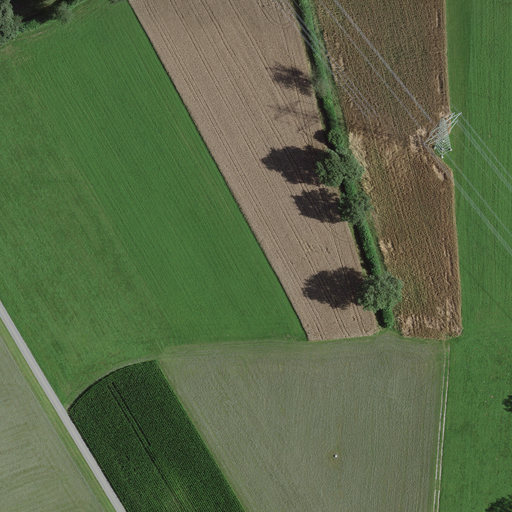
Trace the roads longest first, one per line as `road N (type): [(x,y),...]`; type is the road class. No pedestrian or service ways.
road 1 (unclassified): [(0,305),(124,511)]
road 2 (track): [(437,511),(447,344)]
